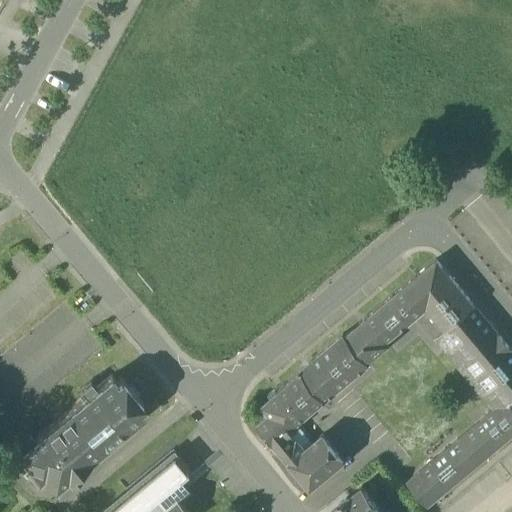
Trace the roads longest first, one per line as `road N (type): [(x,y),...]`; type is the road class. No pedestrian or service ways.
road 1 (residential): [(208,404),(411,233),(433,226),(511,315)]
road 2 (residential): [(0,172),(28,189),(208,404)]
road 3 (unclassified): [(0,127),(73,0)]
road 4 (residential): [(208,404),(285,511)]
